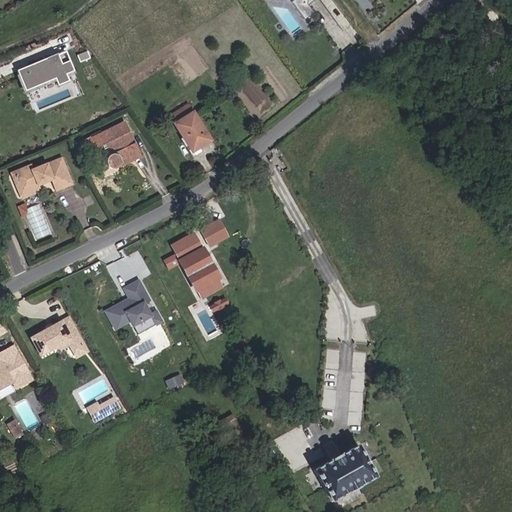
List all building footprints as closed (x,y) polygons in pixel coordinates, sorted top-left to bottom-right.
[(306,3),(291,1),(304,21),(314,14),(306,3)] [(66,53),(17,73),(25,93),(55,80),(58,87),(69,83),(66,76),(74,72),(66,53)] [(211,141),(190,104),(171,115),(193,151),(211,141)] [(132,161),(133,164),(140,160),(124,126),(91,142),(96,154),(106,150),(112,147),(117,157),(111,160),(108,161),(107,162),(106,163),(106,164),(106,165),(106,166),(106,167),(106,168),(107,169),(107,170),(108,171),(109,171),(109,172),(110,172),(111,172),(112,173),(113,172),(114,172),(115,172),(117,171),(116,168),(132,161)] [(106,150),(111,160),(117,157),(112,147),(106,150)] [(117,171),(133,164),(132,161),(116,168),(117,171)] [(47,167),(56,192),(69,187),(59,162),(47,167)] [(55,193),(56,192),(47,167),(32,174),(31,170),(22,173),(23,177),(13,181),(21,199),(39,191),(36,184),(42,182),(44,185),(50,183),(55,193)] [(39,191),(21,199),(22,203),(41,195),(39,191)] [(15,210),(20,222),(21,222),(25,216),(24,207),(15,210)] [(198,229),(209,248),(229,236),(218,217),(198,229)] [(196,289),(217,277),(193,232),(172,245),(176,252),(180,261),(188,277),(185,279),(188,284),(192,282),(196,289)] [(180,261),(176,252),(164,258),(168,267),(180,261)] [(147,299),(136,280),(122,288),(127,298),(129,301),(125,304),(123,300),(104,311),(113,328),(128,320),(131,325),(140,320),(145,329),(160,320),(154,310),(148,313),(142,302),(147,299)] [(228,304),(224,297),(219,301),(218,300),(213,303),(214,304),(211,306),(213,311),(216,310),(216,311),(223,308),(222,307),(228,304)] [(79,339),(67,318),(30,339),(39,356),(47,352),(54,349),(60,350),(68,346),(69,345),(79,339)] [(145,329),(140,320),(131,325),(136,334),(145,329)] [(86,352),(79,339),(68,346),(75,359),(86,352)] [(0,391),(12,385),(15,390),(30,381),(12,347),(0,354),(0,362),(0,363),(0,362),(0,391)] [(165,381),(168,387),(181,381),(178,374),(165,381)] [(86,407),(94,421),(118,408),(113,397),(98,406),(96,402),(86,407)] [(21,433),(14,420),(7,424),(14,436),(21,433)] [(360,487),(376,478),(358,446),(339,456),(335,450),(328,454),(331,460),(313,470),(331,503),(348,493),(349,495),(361,488),(360,487)]
